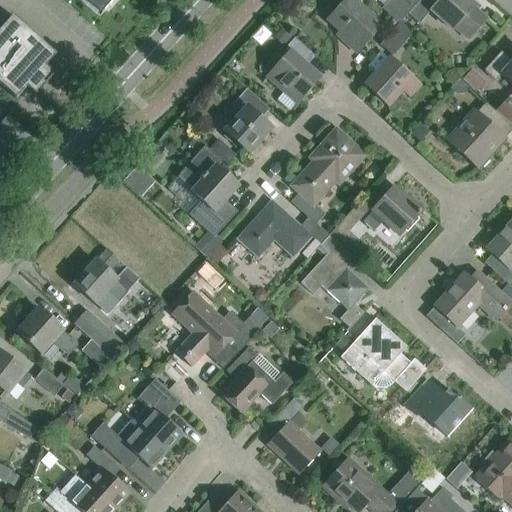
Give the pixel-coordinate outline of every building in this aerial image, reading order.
[(113,0),(83,0),(100,15),(113,0)] [(381,26),(352,0),(346,0),(328,21),(349,40),(346,43),(356,53),(370,38),(381,26)] [(390,0),(382,9),(399,25),(408,14),(420,0),(390,0)] [(486,20),(473,8),(474,7),(467,0),(420,0),(408,14),(420,24),(432,11),(453,31),(455,28),(467,39),(468,40),(486,20)] [(45,66),(55,55),(12,16),(0,29),(0,85),(16,99),(26,88),(35,96),(45,85),(54,75),(45,66)] [(393,57),(411,36),(398,25),(380,45),(393,57)] [(281,29),(273,38),(284,47),(292,38),(281,29)] [(319,78),(303,63),(311,54),(294,39),(285,48),(290,52),(267,77),(296,103),(319,78)] [(511,60),(511,62),(501,52),(484,71),(495,81),(501,75),(511,84),(511,94),(496,113),(509,125),(511,127),(511,60)] [(419,86),(389,59),(364,86),(388,106),(402,90),(409,97),(419,86)] [(450,70),(444,77),(454,86),(460,79),(450,70)] [(471,70),(461,80),(475,93),(485,82),(471,70)] [(460,81),(451,90),(457,95),(464,95),(469,90),(460,81)] [(271,130),(260,120),(269,110),(254,96),(246,89),(231,106),(240,114),(222,135),(231,144),(234,140),(249,154),(271,130)] [(509,125),(496,113),(485,103),(476,114),(475,113),(475,112),(474,111),(447,142),(478,170),(505,140),(500,135),(509,125)] [(420,123),(411,133),(420,141),(429,131),(420,123)] [(339,185),(351,171),(365,156),(336,130),(310,159),(313,162),(299,178),(293,184),(291,187),(299,194),(291,202),(290,202),(290,203),(291,203),(308,219),(308,218),(315,225),(324,215),(313,206),(335,181),(339,185)] [(238,187),(225,175),(216,167),(219,164),(219,165),(222,162),(205,146),(176,177),(202,201),(193,210),(203,219),(198,224),(205,231),(213,238),(237,212),(236,211),(231,217),(220,207),(238,187)] [(228,149),(221,157),(229,165),(237,157),(228,149)] [(292,172),(287,178),(293,184),(299,178),(292,172)] [(420,212),(394,188),(372,211),(399,235),(420,212)] [(350,232),(371,209),(360,200),(340,223),(350,232)] [(329,237),(315,225),(308,218),(308,219),(300,227),(275,205),(267,214),(263,210),(237,240),(258,259),(274,242),(292,258),(311,237),(320,246),(329,237)] [(372,212),(363,222),(374,232),(383,221),(372,212)] [(511,221),(486,250),(509,270),(511,266),(511,221)] [(205,231),(192,246),(204,257),(206,254),(217,242),(220,239),(216,236),(213,239),(213,238),(205,231)] [(369,289),(344,267),(351,259),(354,262),(355,261),(329,237),(320,246),(320,247),(328,254),(300,284),(312,296),(320,287),(347,311),(339,320),(349,329),(363,313),(354,305),(369,289)] [(314,241),(301,255),(307,261),(316,250),(320,247),(314,241)] [(217,242),(206,254),(217,264),(227,252),(217,242)] [(95,261),(74,285),(89,298),(95,304),(95,303),(108,315),(140,280),(118,260),(107,250),(96,262),(95,261)] [(510,304),(480,276),(473,284),(464,274),(434,307),(457,328),(478,304),(496,320),(510,304)] [(511,288),(509,286),(501,295),(511,304),(511,302),(511,288)] [(241,350),(263,326),(250,314),(243,321),(230,309),(222,317),(194,291),(172,315),(192,334),(178,349),(194,364),(208,349),(215,356),(230,339),(241,350)] [(511,302),(511,304),(498,319),(506,327),(511,320),(511,302)] [(62,331),(53,322),(38,309),(34,306),(24,317),(28,320),(17,333),(40,354),(51,342),(67,357),(77,346),(62,331)] [(112,335),(87,312),(75,325),(100,348),(112,335)] [(410,364),(398,353),(393,349),(400,342),(375,319),(361,334),(340,357),(371,386),(372,386),(377,391),(380,391),(382,391),(385,391),(387,390),(390,388),(395,383),(405,393),(412,385),(426,370),(414,360),(410,364)] [(270,323),(261,332),(270,340),(278,330),(270,323)] [(344,335),(335,345),(343,353),(353,343),(344,335)] [(112,361),(91,341),(81,351),(102,371),(112,361)] [(258,356),(248,347),(226,372),(230,369),(238,376),(220,395),(244,418),(245,417),(241,414),(259,394),(272,405),(292,383),(282,374),(274,382),(252,362),(258,356)] [(31,377),(13,363),(0,352),(0,388),(7,394),(15,383),(23,389),(31,377)] [(63,385),(42,369),(34,380),(55,396),(63,385)] [(79,397),(86,389),(70,377),(63,385),(79,397)] [(181,402),(155,379),(139,398),(148,406),(133,422),(167,453),(183,436),(160,416),(168,407),(172,412),(181,402)] [(470,410),(458,399),(459,398),(456,395),(455,396),(449,391),(442,398),(437,394),(439,392),(427,381),(414,395),(404,406),(416,416),(420,412),(446,437),(457,425),(470,410)] [(68,390),(61,398),(69,404),(75,397),(68,390)] [(290,419),(302,407),(292,398),(281,409),(290,419)] [(73,404),(65,413),(74,422),(83,412),(73,404)] [(30,441),(37,428),(10,412),(2,425),(30,441)] [(65,413),(54,425),(63,434),(74,422),(65,413)] [(167,453),(133,422),(119,438),(103,423),(91,437),(113,457),(124,444),(152,470),(167,453)] [(321,452),(288,422),(267,445),(299,475),(321,452)] [(37,428),(30,441),(41,447),(46,433),(37,428)] [(511,437),(494,455),(491,453),(482,463),(485,466),(474,478),(499,501),(503,497),(511,505),(511,437)] [(130,495),(108,475),(116,466),(95,447),(86,456),(100,468),(85,484),(115,511),(130,495)] [(385,511),(395,502),(368,477),(365,481),(345,462),(336,472),(322,487),(336,499),(339,497),(355,511),(359,511),(365,505),(372,511),(385,511)] [(462,463),(446,480),(456,489),(472,472),(462,463)] [(11,472),(0,465),(0,480),(5,483),(11,472)] [(402,481),(414,492),(417,489),(425,480),(413,469),(402,481)] [(114,511),(115,511),(85,484),(70,501),(56,489),(48,498),(63,511),(71,511),(76,507),(81,511),(114,511)] [(463,511),(450,500),(439,489),(429,500),(417,489),(414,492),(405,501),(395,511),(463,511)] [(247,511),(253,505),(238,491),(222,509),(210,499),(198,511),(247,511)]
